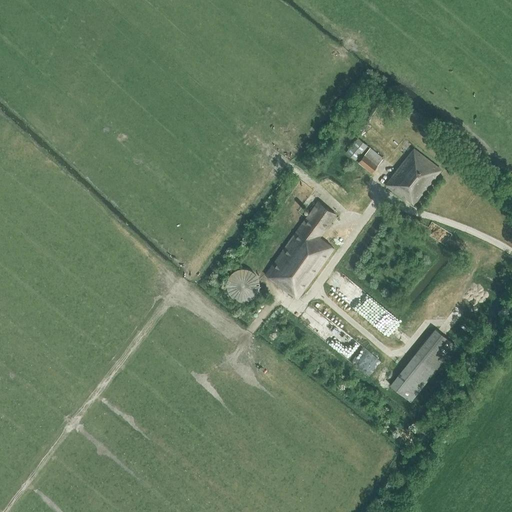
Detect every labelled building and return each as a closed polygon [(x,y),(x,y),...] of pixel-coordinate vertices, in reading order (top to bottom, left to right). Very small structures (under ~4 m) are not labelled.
[(347,152),(356,160),(367,146),(358,139),(347,152)] [(359,162),(372,173),(383,159),(370,148),(359,162)] [(412,206),(441,170),(414,150),(386,186),(406,202),(407,200),(412,204),(412,206)] [(267,274),(298,297),(333,249),(332,248),(332,247),(318,237),(321,235),(336,214),(318,202),(267,274)] [(252,271),(246,269),(239,269),(233,272),(229,277),(227,284),(228,290),(232,296),(237,300),(244,301),(250,299),(255,295),(258,291),(259,289),(259,283),(257,276),(252,271)] [(411,401),(435,371),(455,346),(435,330),(391,385),(411,401)]
